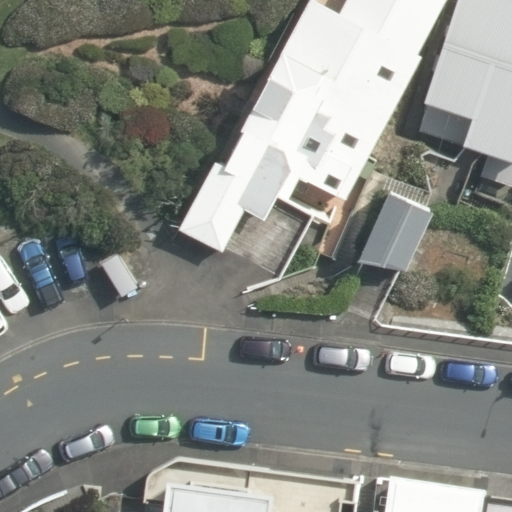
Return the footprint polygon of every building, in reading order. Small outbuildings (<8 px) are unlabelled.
[(305,176),(345,197),(448,0),(315,0),(315,1),(314,0),(305,0),(280,50),(272,46),(212,160),(208,158),(171,229),(211,250),(230,213),(253,225),(268,196),(289,207),(305,176)] [(511,0),(456,0),(425,99),(472,114),(463,141),(443,169),(463,181),(484,150),(492,152),(484,184),(511,193),(511,0)] [(357,259),(406,268),(433,208),(390,189),(389,188),(357,259)] [(102,261),(121,297),(138,288),(119,252),(102,261)] [(339,511),(344,475),(247,462),(244,492),(166,483),(163,511),(339,511)] [(479,511),(483,486),(387,473),(381,511),(479,511)]
